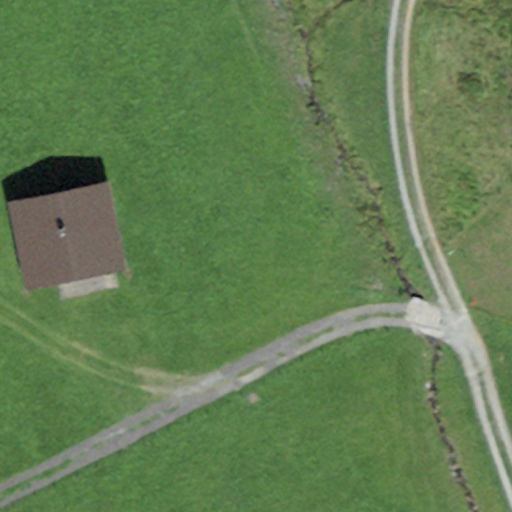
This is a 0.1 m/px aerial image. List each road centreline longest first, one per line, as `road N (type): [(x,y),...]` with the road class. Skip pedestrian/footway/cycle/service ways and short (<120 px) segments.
road 1 (track): [(0,496),(371,315),(403,313),(463,335)]
road 2 (track): [(402,0),(394,90),(402,162),(511,479)]
road 3 (track): [(0,304),(118,372),(204,391)]
